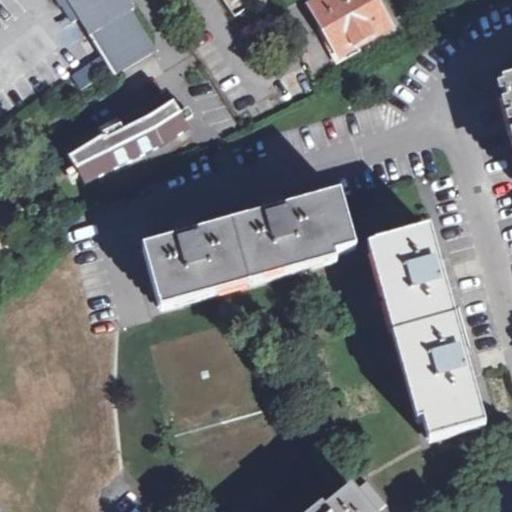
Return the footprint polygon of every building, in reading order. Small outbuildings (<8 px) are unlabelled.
[(60,0),(67,11),(72,9),(114,75),(152,53),(128,12),(134,9),(128,0),(60,0)] [(371,0),(325,0),(321,2),(335,25),(327,30),(341,54),(388,27),(371,0)] [(335,25),(321,2),(313,7),(327,30),(335,25)] [(79,20),(62,27),(67,41),(84,34),(79,20)] [(511,143),(511,80),(496,85),(511,143)] [(100,135),(67,154),(84,184),(160,149),(189,130),(170,100),(121,124),(119,122),(99,132),(100,135)] [(263,210),(265,218),(202,236),(200,228),(177,234),(180,242),(145,252),(160,307),(349,253),(334,199),(287,212),(284,204),(263,210)] [(378,345),(454,323),(445,289),(438,268),(428,233),(352,254),(378,345)] [(453,287),(446,266),(438,268),(445,289),(453,287)] [(454,323),(378,345),(402,432),(409,430),(414,450),(486,429),(454,323)] [(473,356),(465,359),(472,381),(479,379),(473,356)] [(376,511),(386,504),(369,482),(355,493),(352,489),(325,511),(321,507),(315,511),(376,511)]
